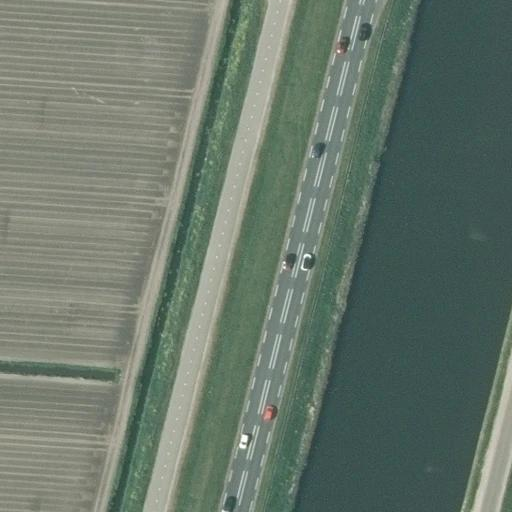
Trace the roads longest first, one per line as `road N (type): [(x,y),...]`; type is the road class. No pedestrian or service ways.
road 1 (unclassified): [(154,511),(280,0)]
road 2 (primary): [(238,511),(363,0)]
